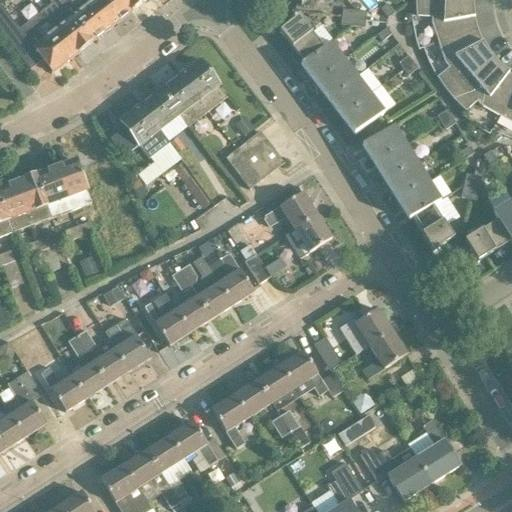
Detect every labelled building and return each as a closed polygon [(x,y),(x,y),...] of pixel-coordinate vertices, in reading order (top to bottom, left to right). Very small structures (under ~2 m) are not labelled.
[(72,19),(65,11),(63,8),(68,4),(64,0),(51,0),(52,0),(51,0),(45,0),(51,7),(38,16),(46,26),(72,60),(92,45),(72,19)] [(91,4),(92,3),(88,0),(85,0),(76,7),(80,12),(72,19),(92,45),(111,29),(91,4)] [(111,29),(131,14),(119,0),(95,0),(92,3),(91,4),(111,29)] [(119,0),(131,14),(148,0),(119,0)] [(293,0),(300,9),(311,0),(293,0)] [(438,46),(477,33),(476,27),(475,24),(474,18),(473,15),(473,9),(473,6),(472,0),(415,0),(415,1),(415,9),(416,15),(416,19),(431,20),(431,25),(438,46)] [(27,25),(24,22),(16,28),(0,6),(0,34),(17,57),(29,48),(29,49),(31,47),(52,75),(72,60),(46,26),(38,16),(27,25)] [(387,21),(394,16),(387,7),(380,12),(387,21)] [(353,21),(354,14),(342,12),(341,20),(353,21)] [(353,21),(365,23),(366,15),(354,14),(353,21)] [(303,66),(323,51),(299,20),(279,35),(303,66)] [(352,29),(353,21),(341,20),(340,28),(352,29)] [(364,31),(365,23),(353,21),(352,29),(364,31)] [(391,37),(386,31),(377,38),(382,44),(391,37)] [(449,98),(492,62),(493,62),(490,57),(489,55),(485,49),(481,41),(478,35),(477,33),(438,46),(445,66),(448,70),(436,80),(439,85),(443,90),(446,94),(449,98)] [(314,86),(344,63),(330,45),(323,51),(303,66),(300,68),(314,86)] [(403,72),(412,65),(408,59),(398,66),(403,72)] [(499,119),(511,95),(511,78),(509,76),(504,72),(500,69),(499,67),(497,65),(493,62),(492,62),(449,98),(454,104),(457,106),(462,111),(465,114),(477,104),(480,109),(499,119)] [(180,79),(207,115),(226,101),(218,89),(219,88),(200,63),(180,79)] [(327,103),(357,80),(344,63),(314,86),(327,103)] [(412,65),(403,72),(408,78),(417,71),(412,65)] [(188,130),(207,115),(180,79),(160,94),(180,120),(180,119),(188,130)] [(340,120),(370,98),(357,80),(327,103),(340,120)] [(160,135),(180,120),(160,94),(140,109),(160,135)] [(511,95),(499,119),(511,126),(511,95)] [(370,98),(340,120),(354,138),(384,115),(370,98)] [(169,146),(160,135),(140,109),(120,124),(124,131),(137,149),(139,151),(140,150),(149,162),(169,146)] [(441,126),(451,120),(447,113),(436,119),(441,126)] [(254,131),(245,119),(234,127),(244,139),(254,131)] [(451,120),(441,126),(445,133),(455,126),(451,120)] [(373,168),(405,148),(393,129),(362,149),(373,168)] [(235,153),(260,185),(284,166),(259,135),(235,153)] [(177,141),(170,146),(178,156),(185,151),(177,141)] [(385,186),(417,166),(405,148),(373,168),(385,186)] [(474,156),(469,149),(459,156),(464,163),(474,156)] [(249,193),(260,185),(235,153),(225,161),(249,193)] [(496,164),(490,154),(483,158),(489,168),(496,164)] [(55,171),(71,214),(89,207),(85,196),(87,195),(75,164),(55,171)] [(396,205),(428,185),(417,166),(385,186),(396,205)] [(51,221),(71,214),(55,171),(35,179),(51,221)] [(471,190),(473,178),(466,177),(463,188),(471,190)] [(144,194),(137,178),(129,182),(136,198),(144,194)] [(471,190),(478,192),(481,180),(473,178),(471,190)] [(31,229),(51,221),(35,179),(15,186),(31,229)] [(412,222),(432,209),(440,204),(428,185),(396,205),(408,224),(412,222)] [(0,205),(12,236),(31,229),(15,186),(0,192),(0,205)] [(468,202),(471,190),(463,188),(460,200),(468,202)] [(476,204),(478,192),(471,190),(468,202),(476,204)] [(293,234),(317,219),(302,196),(263,221),(269,230),(284,220),(293,234)] [(511,246),(511,204),(492,216),(497,224),(498,223),(511,244),(510,244),(511,246)] [(0,240),(12,236),(0,205),(0,240)] [(432,209),(412,222),(433,255),(453,242),(432,209)] [(317,219),(293,234),(294,235),(286,240),(300,262),(331,242),(317,219)] [(477,265),(510,244),(511,244),(498,223),(497,224),(477,236),(470,241),(464,244),(477,265)] [(76,229),(80,240),(92,236),(88,225),(76,229)] [(68,244),(80,240),(76,229),(64,234),(68,244)] [(470,241),(477,236),(473,229),(466,234),(470,241)] [(38,243),(42,254),(49,275),(61,270),(50,239),(38,243)] [(29,258),(42,254),(38,243),(26,248),(29,258)] [(0,257),(0,262),(2,268),(10,291),(23,287),(15,264),(14,264),(10,254),(0,257)] [(217,286),(232,309),(254,296),(229,256),(220,262),(230,277),(218,285),(217,286)] [(270,280),(264,270),(256,258),(246,264),(244,265),(258,287),(270,280)] [(99,274),(94,259),(79,265),(84,280),(99,274)] [(264,270),(270,280),(271,281),(287,271),(280,259),(264,270)] [(217,286),(218,285),(201,260),(192,266),(201,279),(200,285),(205,293),(197,299),(196,299),(211,323),(232,309),(217,286)] [(176,266),(168,271),(172,277),(179,272),(176,266)] [(190,268),(180,274),(191,290),(196,287),(197,280),(190,268)] [(142,282),(149,283),(153,281),(149,272),(139,277),(142,282)] [(196,299),(197,299),(191,290),(180,274),(172,279),(188,305),(175,313),(190,336),(211,323),(196,299)] [(103,298),(110,309),(124,301),(117,290),(103,298)] [(190,336),(175,313),(163,320),(153,305),(144,311),(169,350),(190,336)] [(363,354),(369,350),(392,335),(377,312),(354,327),(352,324),(340,332),(356,357),(362,353),(363,354)] [(113,351),(129,375),(150,362),(125,322),(105,335),(115,351),(113,351)] [(77,339),(87,355),(96,350),(86,334),(77,339)] [(392,335),(369,350),(378,364),(362,374),(368,383),(406,358),(392,335)] [(78,361),(87,355),(77,339),(68,345),(78,361)] [(341,366),(334,354),(325,340),(313,348),(329,373),(341,366)] [(14,353),(9,345),(8,344),(0,349),(0,358),(12,361),(14,353)] [(107,389),(129,375),(113,351),(92,365),(107,389)] [(280,369),(295,393),(310,383),(315,390),(313,391),(318,399),(328,393),(332,401),(342,395),(331,377),(321,383),(303,355),(280,369)] [(86,402),(71,379),(60,386),(45,363),(26,376),(41,399),(51,393),(65,416),(86,402)] [(86,402),(107,389),(92,365),(71,379),(86,402)] [(272,407),(295,393),(280,369),(257,384),(272,407)] [(420,382),(413,372),(400,380),(407,390),(420,382)] [(32,405),(41,399),(26,376),(7,388),(17,403),(5,411),(10,418),(10,417),(25,441),(46,428),(32,405)] [(249,422),(272,407),(257,384),(234,398),(249,422)] [(374,408),(369,400),(364,397),(359,397),(350,402),(359,417),(374,408)] [(235,430),(249,422),(234,398),(211,413),(236,452),(245,446),(235,430)] [(290,435),(300,451),(309,446),(289,414),(280,420),(290,435)] [(10,417),(10,418),(0,423),(0,449),(3,455),(25,441),(10,417)] [(281,441),(290,435),(280,420),(271,425),(281,441)] [(416,461),(431,487),(460,468),(432,423),(422,430),(435,449),(416,461)] [(169,439),(184,463),(194,457),(196,460),(192,463),(200,475),(217,464),(192,425),(169,439)] [(348,431),(338,438),(345,448),(355,442),(348,431)] [(326,442),(320,433),(311,438),(317,448),(326,442)] [(161,477),(184,463),(169,439),(146,454),(161,477)] [(431,487),(416,461),(397,473),(385,452),(374,459),(370,452),(359,459),(376,486),(387,480),(403,505),(431,487)] [(161,477),(146,454),(123,469),(146,504),(147,504),(160,495),(170,511),(179,505),(169,490),(161,477)] [(327,489),(340,510),(336,511),(355,511),(349,503),(364,495),(346,466),(332,475),(337,483),(327,489)] [(152,511),(147,504),(146,504),(123,469),(100,483),(118,511),(152,511)] [(232,474),(224,479),(230,489),(238,484),(232,474)] [(169,490),(179,505),(183,511),(188,511),(194,509),(178,484),(169,490)] [(59,511),(92,511),(81,495),(58,510),(59,511)]
